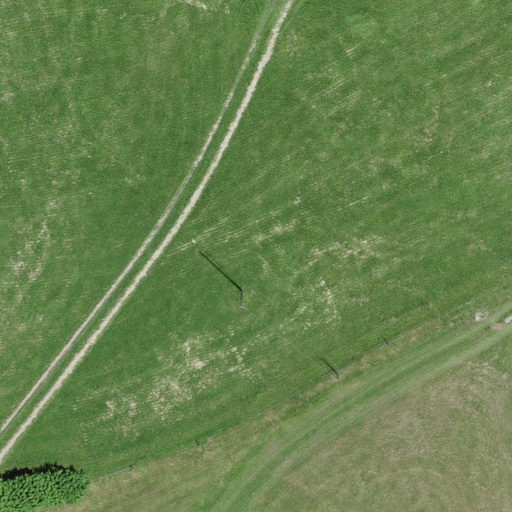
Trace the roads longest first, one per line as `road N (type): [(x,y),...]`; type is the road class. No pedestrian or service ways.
road 1 (track): [(0,447),(144,261),(294,0)]
road 2 (track): [(220,511),(511,306)]
